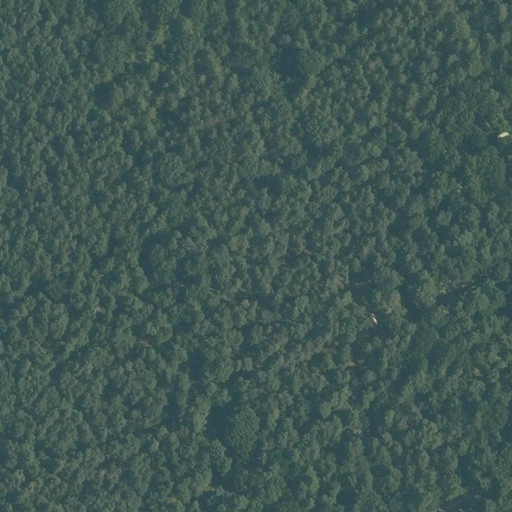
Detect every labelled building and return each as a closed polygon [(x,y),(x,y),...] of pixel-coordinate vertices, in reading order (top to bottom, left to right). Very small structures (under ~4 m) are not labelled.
[(511,144),(511,121),(505,124),(509,132),(510,136),(498,141),(501,149),(511,144)] [(491,145),(494,151),(500,148),(498,142),(491,145)] [(479,167),(474,173),(479,177),(484,171),(479,167)] [(453,176),(445,172),(442,177),(450,181),(453,176)] [(443,190),(436,191),(438,200),(445,198),(443,190)] [(415,198),(412,192),(406,195),(409,202),(415,198)] [(505,224),(503,231),(510,233),(511,226),(505,224)] [(479,229),(471,227),(469,234),(477,236),(479,229)] [(487,237),(478,241),(480,246),(489,241),(487,237)] [(504,316),(506,309),(501,307),(498,314),(504,316)] [(347,433),(349,442),(344,443),(346,451),(366,445),(361,429),(347,433)] [(269,459),(264,462),(267,468),(273,466),(269,459)] [(284,499),(299,493),(290,471),(275,477),(284,499)] [(362,499),(358,505),(363,508),(367,502),(362,499)]
